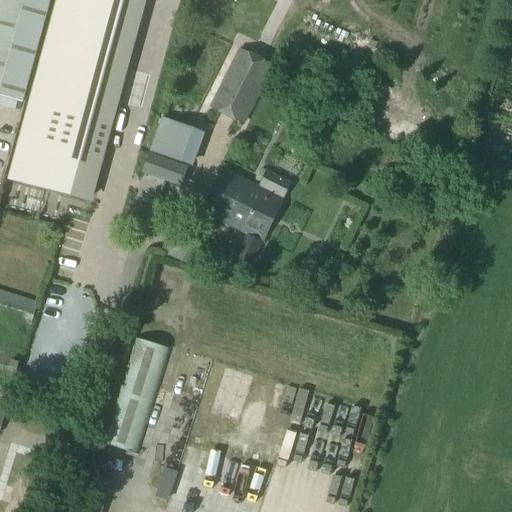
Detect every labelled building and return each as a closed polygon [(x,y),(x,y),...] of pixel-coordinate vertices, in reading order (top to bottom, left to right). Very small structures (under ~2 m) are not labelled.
[(1,0),(0,7),(0,98),(23,105),(51,0),(1,0)] [(93,208),(148,0),(63,0),(13,187),(93,208)] [(237,52),(210,108),(245,124),(272,69),(237,52)] [(161,121),(149,152),(189,167),(201,136),(161,121)] [(151,156),(144,175),(181,189),(188,170),(151,156)] [(227,173),(206,216),(247,237),(236,259),(252,267),(292,185),(267,174),(260,189),(227,173)] [(170,233),(160,254),(179,264),(190,243),(170,233)] [(150,284),(170,288),(174,264),(155,260),(150,284)] [(300,284),(296,303),(309,305),(312,286),(300,284)] [(0,292),(0,315),(31,326),(38,305),(0,292)] [(106,445),(137,455),(171,349),(137,339),(106,445)] [(0,350),(0,377),(15,381),(22,356),(0,350)] [(263,412),(271,379),(261,377),(253,410),(263,412)] [(294,391),(290,416),(300,417),(304,392),(294,391)] [(238,466),(243,441),(232,439),(227,464),(238,466)] [(450,466),(511,485),(511,460),(457,443),(450,466)] [(260,487),(263,461),(253,459),(250,486),(260,487)] [(99,490),(90,511),(103,511),(110,494),(99,490)] [(132,500),(129,511),(165,511),(167,507),(132,500)]
